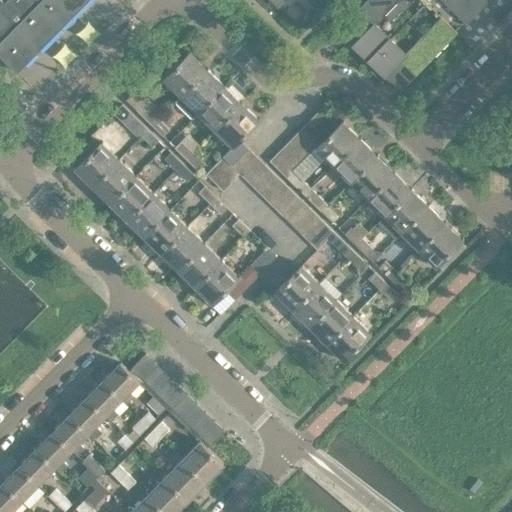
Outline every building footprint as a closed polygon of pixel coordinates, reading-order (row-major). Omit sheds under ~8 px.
[(0,0),(0,53),(15,69),(14,70),(16,72),(39,50),(37,48),(58,27),(59,28),(60,28),(59,26),(80,5),(81,6),(82,6),(80,4),(84,0),(0,0)] [(324,0),(272,0),(278,5),(283,0),(306,0),(316,9),(324,0)] [(368,60),(389,39),(374,24),(397,0),(365,0),(336,29),(368,60)] [(488,0),(441,0),(466,24),(466,23),(464,20),(479,4),(482,7),(488,0)] [(457,32),(440,16),(404,53),(389,39),(368,60),(399,91),(457,32)] [(190,51),(162,79),(179,96),(207,68),(190,51)] [(197,113),(196,113),(224,84),(207,68),(179,96),(173,101),(191,119),(197,113)] [(241,101),(224,84),(196,113),(213,130),(241,101)] [(4,93),(14,103),(21,95),(11,86),(4,93)] [(125,99),(151,124),(157,118),(159,116),(134,90),(125,99)] [(213,130),(231,147),(222,156),(231,164),(248,147),(239,139),(259,118),(241,101),(213,130)] [(138,137),(140,135),(147,128),(121,103),(112,112),(138,137)] [(311,117),(328,134),(337,125),(320,108),(311,117)] [(303,126),(320,143),(328,134),(311,117),(303,126)] [(162,135),(169,129),(157,118),(151,124),(162,135)] [(328,134),(320,143),(314,148),(332,165),(360,137),(342,120),(337,125),(328,134)] [(311,151),(314,148),(320,143),(303,126),(294,134),(311,151)] [(147,128),(140,135),(151,146),(158,140),(147,128)] [(303,160),(307,155),(311,151),(294,134),(286,143),(303,160)] [(377,154),(360,137),(332,165),(349,182),(377,154)] [(74,169),(85,180),(91,186),(119,157),(102,140),(99,143),(93,138),(71,160),(76,166),(74,169)] [(174,147),(185,158),(192,152),(181,140),(174,147)] [(295,168),(303,160),(286,143),(277,151),(295,168)] [(256,156),(248,147),(231,164),(239,173),(256,156)] [(170,151),(163,158),(175,169),(181,162),(170,151)] [(269,160),(286,177),(292,170),(295,168),(277,151),(269,160)] [(197,169),(203,163),(192,152),(185,158),(197,169)] [(349,182),(366,199),(394,170),(377,154),(349,182)] [(231,181),(239,173),(231,164),(222,156),(214,164),(231,181)] [(265,164),(256,156),(239,173),(248,181),(265,164)] [(91,186),(108,203),(136,174),(119,157),(91,186)] [(193,174),(181,162),(175,169),(186,180),(193,174)] [(205,173),(222,190),(231,181),(214,164),(205,173)] [(256,190),(273,173),(265,164),(248,181),(256,190)] [(310,187),(292,170),(286,177),(304,194),(310,187)] [(411,187),(394,170),(366,199),(383,216),(411,187)] [(282,181),(273,173),(256,190),(265,198),(282,181)] [(153,191),(136,174),(108,203),(125,220),(153,191)] [(273,206),(291,189),(282,181),(265,198),(273,206)] [(216,196),(204,185),(198,192),(209,203),(216,196)] [(327,204),(310,187),(304,194),(320,210),(327,204)] [(383,216),(400,232),(428,204),(411,187),(383,216)] [(299,198),(291,189),(273,206),(282,215),(299,198)] [(170,208),(153,191),(125,220),(142,236),(170,208)] [(227,207),(216,196),(209,203),(220,214),(227,207)] [(291,223),(308,206),(299,198),(282,215),(291,223)] [(338,215),(327,204),(320,210),(332,222),(338,215)] [(445,221),(428,204),(400,232),(417,249),(445,221)] [(316,215),(308,206),(291,223),(299,232),(316,215)] [(187,224),(170,208),(142,236),(159,253),(187,224)] [(308,240),(325,223),(316,215),(299,232),(308,240)] [(249,229),(238,218),(231,225),(243,236),(249,229)] [(463,238),(445,221),(417,249),(435,266),(437,263),(441,267),(464,244),(460,240),(463,238)] [(333,231),(325,223),(308,240),(317,249),(333,231)] [(204,241),(187,224),(159,253),(176,270),(204,241)] [(355,244),(361,238),(350,227),(344,233),(355,244)] [(333,244),(344,255),(351,248),(340,238),(333,244)] [(373,249),(361,238),(355,244),(366,255),(373,249)] [(176,270),(193,287),(221,258),(204,241),(176,270)] [(267,247),(250,264),(259,272),(276,255),(267,247)] [(351,248),(344,255),(356,266),(362,260),(351,248)] [(250,264),(239,275),(221,258),(193,287),(211,304),(224,290),(233,299),(259,272),(250,264)] [(389,278),(396,271),(384,260),(378,267),(389,278)] [(274,292),(291,309),(319,281),(302,264),(274,292)] [(367,278),(378,289),(385,282),(374,271),(367,278)] [(407,283),(396,271),(389,278),(401,289),(407,283)] [(291,309),(297,315),(308,326),(336,298),(319,281),(291,309)] [(385,282),(378,289),(390,300),(396,293),(385,282)] [(308,326),(325,343),(353,314),(336,298),(308,326)] [(343,360),(371,331),(353,314),(325,343),(343,360)] [(129,370),(137,379),(154,362),(145,353),(130,368),(131,368),(129,370)] [(138,380),(137,379),(129,370),(120,362),(103,379),(121,398),(126,402),(132,396),(127,391),(138,380)] [(164,371),(154,362),(137,379),(138,380),(146,388),(164,371)] [(156,398),(173,380),(164,371),(146,388),(153,395),(156,398)] [(103,379),(86,396),(104,415),(111,421),(118,414),(111,408),(121,398),(103,379)] [(182,389),(173,380),(156,398),(165,407),(182,389)] [(169,411),(179,420),(196,403),(187,394),(169,411)] [(165,407),(156,398),(153,395),(146,402),(158,414),(165,407)] [(95,425),(104,415),(86,396),(69,414),(88,432),(94,438),(101,431),(95,425)] [(205,412),(196,403),(179,420),(188,429),(205,412)] [(154,418),(147,411),(140,419),(147,426),(154,418)] [(188,429),(198,439),(215,421),(205,412),(188,429)] [(78,442),(88,432),(69,414),(52,431),(71,449),(77,455),(84,448),(78,442)] [(140,419),(132,427),(139,434),(147,426),(140,419)] [(152,429),(160,437),(169,429),(160,421),(152,429)] [(224,430),(215,421),(198,439),(200,441),(200,440),(207,447),(209,445),(224,430)] [(152,446),(160,437),(152,429),(144,438),(152,446)] [(68,465),(61,459),(71,449),(52,431),(36,448),(54,466),(61,472),(68,465)] [(125,434),(124,434),(117,441),(124,449),(132,441),(125,434)] [(205,481),(223,463),(207,447),(200,440),(200,441),(182,458),(205,481)] [(37,483),(54,466),(36,448),(19,465),(37,483)] [(90,454),(83,461),(82,462),(89,469),(97,461),(90,454)] [(187,499),(205,481),(182,458),(165,476),(187,499)] [(103,471),(105,469),(97,461),(89,469),(97,477),(103,471)] [(2,482),(21,500),(37,483),(19,465),(2,482)] [(126,473),(117,465),(110,472),(119,481),(126,473)] [(103,471),(97,477),(101,481),(107,475),(103,471)] [(119,481),(128,489),(135,482),(126,473),(119,481)] [(165,511),(174,511),(183,503),(187,499),(165,476),(147,494),(165,511)] [(10,511),(21,500),(2,482),(0,484),(0,511),(10,511)] [(56,488),(50,495),(48,496),(56,503),(63,496),(56,488)] [(129,511),(165,511),(147,494),(130,511),(129,511)] [(63,496),(56,503),(64,511),(71,503),(63,496)] [(79,511),(88,511),(92,508),(83,500),(75,508),(79,511)]
